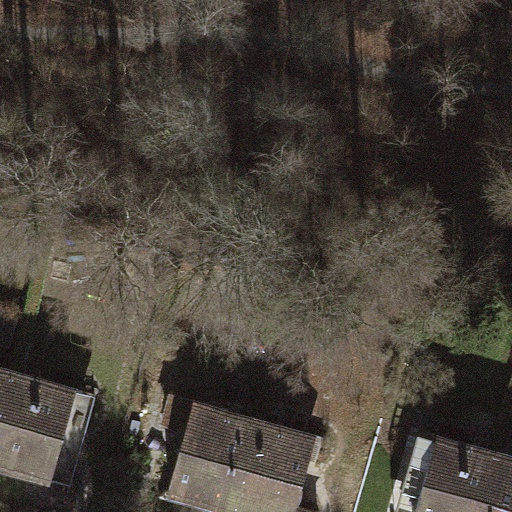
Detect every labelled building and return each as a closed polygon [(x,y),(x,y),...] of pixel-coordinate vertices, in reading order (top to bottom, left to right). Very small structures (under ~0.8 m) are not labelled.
[(0,426),(16,369),(0,364),(0,426)] [(83,388),(16,369),(0,426),(0,461),(48,474),(58,439),(69,442),(83,388)] [(252,414),(171,391),(165,413),(186,419),(167,487),(226,504),(252,414)] [(289,511),(313,432),(252,414),(226,504),(254,511),(289,511)] [(412,511),(478,511),(497,449),(436,431),(412,511)] [(511,511),(511,453),(497,449),(478,511),(511,511)]
